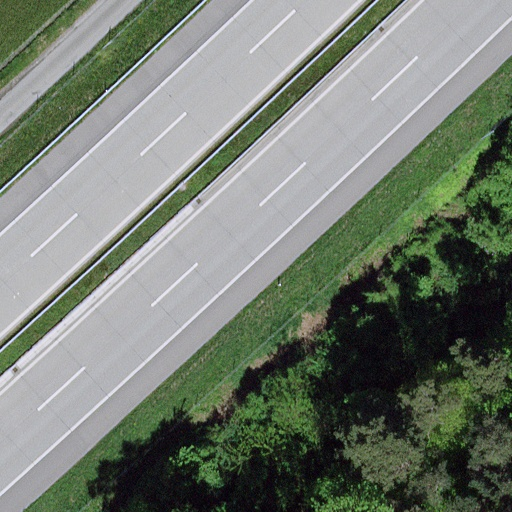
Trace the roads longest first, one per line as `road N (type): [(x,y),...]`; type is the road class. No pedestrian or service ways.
road 1 (motorway): [(0,442),(476,0)]
road 2 (motorway): [(299,0),(0,279)]
road 3 (track): [(0,99),(107,0)]
